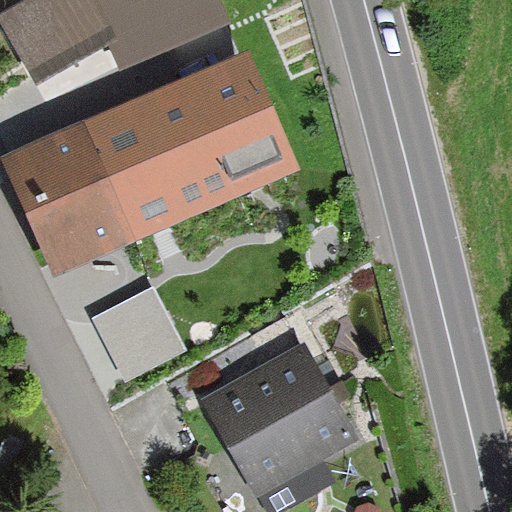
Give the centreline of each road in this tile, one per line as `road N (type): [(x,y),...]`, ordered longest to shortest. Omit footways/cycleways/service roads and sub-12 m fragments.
road 1 (secondary): [(491,511),(369,0)]
road 2 (residential): [(134,511),(0,234)]
